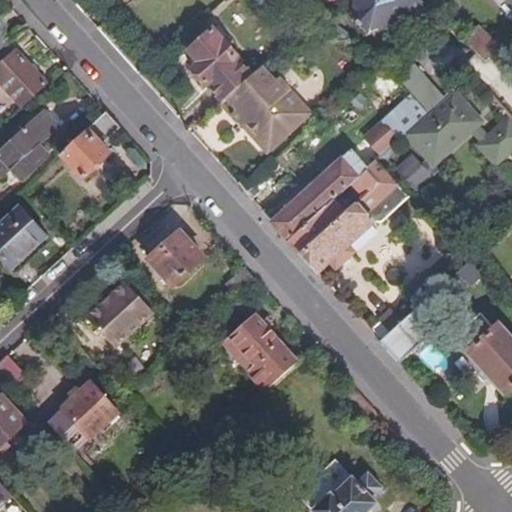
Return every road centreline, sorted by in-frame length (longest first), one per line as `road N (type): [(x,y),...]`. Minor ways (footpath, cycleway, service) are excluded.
road 1 (residential): [(188,164),(493,504)]
road 2 (residential): [(188,164),(0,339)]
road 3 (residential): [(39,0),(188,164)]
